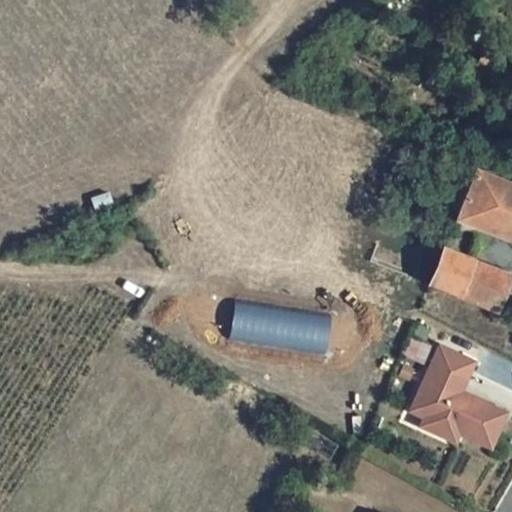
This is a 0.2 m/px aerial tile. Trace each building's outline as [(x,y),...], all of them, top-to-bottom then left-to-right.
[(511,54),(503,51),(490,83),(503,89),(511,66),(511,54)] [(511,180),(477,165),(456,216),(511,239),(511,180)] [(447,247),(432,283),(461,295),(476,259),(447,247)] [(511,278),(511,273),(476,259),(461,295),(499,310),(511,278)] [(474,362),(440,347),(418,395),(431,401),(419,426),(453,441),(457,433),(489,447),(505,412),(460,392),(474,362)] [(431,401),(418,395),(406,420),(419,426),(431,401)]
